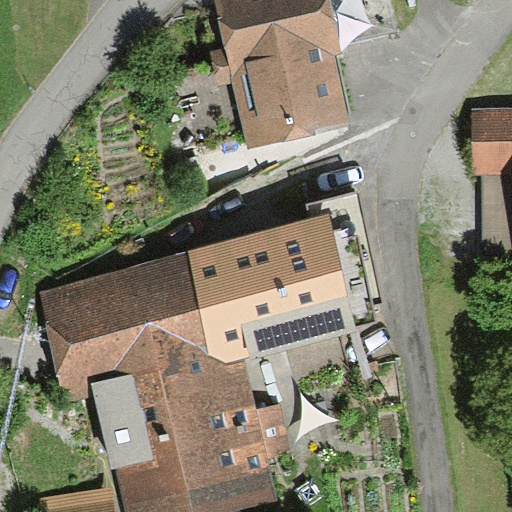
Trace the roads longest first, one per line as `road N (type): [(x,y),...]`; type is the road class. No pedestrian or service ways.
road 1 (residential): [(432,511),(401,276),(393,127),(495,0)]
road 2 (residential): [(0,183),(33,125),(131,0)]
